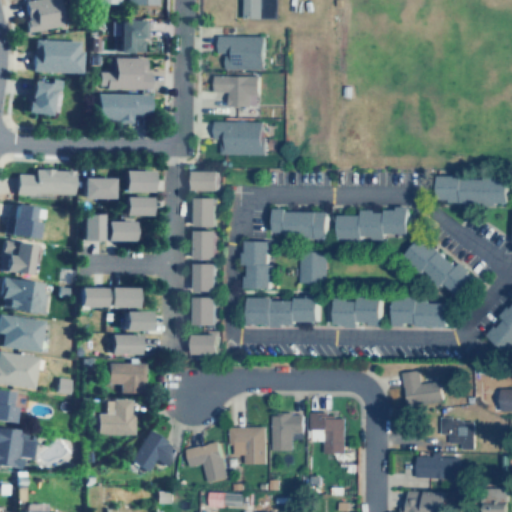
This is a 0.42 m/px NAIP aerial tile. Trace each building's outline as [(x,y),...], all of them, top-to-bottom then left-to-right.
[(22,0),(25,30),(62,26),(59,0),(22,0)] [(241,0),(241,17),(275,18),(275,0),(241,0)] [(116,52),(141,51),(141,36),(145,36),(144,19),(115,19),(116,52)] [(262,35),(217,34),(216,53),(224,53),(224,68),(262,69),(262,35)] [(79,72),(79,39),(31,39),(30,71),(79,72)] [(146,88),(147,70),(143,70),(143,57),(111,56),(110,70),(96,70),(96,87),(146,88)] [(212,91),(227,91),(227,106),(249,106),(249,94),(257,94),(258,75),(213,74),(212,91)] [(23,111),(55,114),(59,79),(48,77),(48,82),(27,80),(23,111)] [(95,120),(129,121),(130,113),(147,113),(147,93),(95,92),(95,120)] [(219,153),(263,154),(263,121),(212,120),(212,139),(219,139),(219,153)] [(72,169),(32,168),(31,173),(14,172),(13,192),(71,194),(72,169)] [(119,190),(149,191),(149,170),(119,169),(119,190)] [(218,170),(191,171),(192,190),(218,190),(218,170)] [(437,174),(460,175),(460,178),(484,178),(484,175),(507,175),(507,203),(496,203),(496,206),(472,206),(472,202),(448,202),(448,199),(436,199),(437,174)] [(109,176),(79,176),(79,198),(109,198),(109,176)] [(120,214),(147,215),(147,196),(120,196),(120,214)] [(215,227),(216,198),(194,197),(193,226),(215,227)] [(11,203),(17,204),(30,206),(28,219),(35,221),(33,236),(7,232),(5,231),(7,217),(9,217),(11,203)] [(409,205),(395,205),(395,209),(383,209),(383,212),(372,212),(372,210),(360,209),(360,215),(337,214),(336,238),(360,239),(361,236),(371,236),(371,239),(385,240),(386,233),(408,234),(409,205)] [(31,207),(40,208),(39,215),(30,214),(31,207)] [(272,208),(284,208),(284,212),(326,212),(326,239),(283,238),(283,233),(272,232),(272,208)] [(99,213),(79,213),(78,239),(98,240),(99,213)] [(130,220),(102,220),(102,240),(129,240),(130,220)] [(193,258),(214,259),(215,231),(193,230),(193,258)] [(420,233),(454,264),(457,260),(480,281),(463,300),(441,280),(437,284),(421,269),(418,272),(400,256),(420,233)] [(31,243),(1,240),(0,252),(3,252),(1,271),(28,274),(31,243)] [(244,240),(272,241),(272,256),(268,256),(268,264),(274,264),(274,279),(269,279),(269,288),(243,287),(243,275),(246,275),(246,264),(240,264),(240,252),(244,252),(244,240)] [(299,251),(325,252),(324,283),(298,282),(299,251)] [(214,291),(214,263),(193,263),(192,290),(214,291)] [(3,309),(41,312),(42,293),(38,292),(39,281),(0,278),(0,297),(4,298),(3,309)] [(101,306),(101,286),(75,286),(74,306),(101,306)] [(104,306),(133,307),(133,286),(105,286),(104,306)] [(247,296),(271,297),(271,300),(293,301),(293,294),(316,295),(316,321),(293,320),(293,325),(282,325),(282,327),(269,327),(269,324),(246,324),(247,296)] [(391,294),(417,295),(417,297),(447,298),(447,326),(415,325),(415,323),(404,322),(404,325),(390,325),(391,294)] [(334,295),(346,295),(346,299),(356,300),(356,295),(382,296),(381,326),(368,326),(368,322),(356,321),(356,327),(344,327),(344,323),(333,323),(334,295)] [(192,324),(214,325),(214,297),(193,297),(192,324)] [(511,304),(511,346),(505,354),(485,335),(494,325),(496,327),(503,319),(498,314),(508,304),(510,306),(511,304)] [(120,330),(145,330),(145,311),(120,310),(120,330)] [(0,345),(36,351),(41,320),(0,313),(0,345)] [(108,352),(137,353),(138,333),(109,332),(108,352)] [(217,355),(218,334),(191,334),(190,354),(217,355)] [(35,356),(0,350),(0,383),(31,388),(35,356)] [(106,382),(118,382),(119,392),(143,392),(142,361),(106,362),(106,382)] [(403,370),(404,406),(440,404),(439,380),(419,381),(418,370),(403,370)] [(67,394),(69,378),(56,376),(54,391),(67,394)] [(12,406),(7,405),(9,390),(0,389),(0,420),(11,422),(12,406)] [(131,434),(132,399),(105,398),(105,412),(96,412),(96,433),(131,434)] [(343,452),(343,416),(326,417),(326,411),(309,411),(309,440),(322,440),(322,453),(343,452)] [(302,412),(270,413),(270,450),(291,449),(291,432),(302,432),(302,412)] [(439,433),(448,434),(448,442),(459,443),(459,447),(472,448),(473,419),(439,418),(439,433)] [(243,463),(264,463),(263,425),(227,426),(227,445),(232,444),(232,454),(242,454),(243,463)] [(0,466),(17,468),(18,457),(26,458),(28,439),(18,438),(19,429),(0,426),(0,466)] [(165,465),(175,447),(146,430),(129,460),(146,470),(153,458),(165,465)] [(225,477),(217,441),(184,448),(188,466),(201,463),(206,482),(225,477)] [(432,456),(415,455),(415,477),(457,478),(458,456),(432,455),(432,456)] [(445,511),(446,491),(406,490),(405,507),(399,507),(398,511),(445,511)] [(240,505),(241,493),(208,492),(207,504),(240,505)] [(482,511),(505,511),(505,499),(497,500),(497,494),(482,495),(482,511)] [(25,511),(15,511),(14,511),(57,511),(44,511),(44,503),(25,502),(25,511)]
